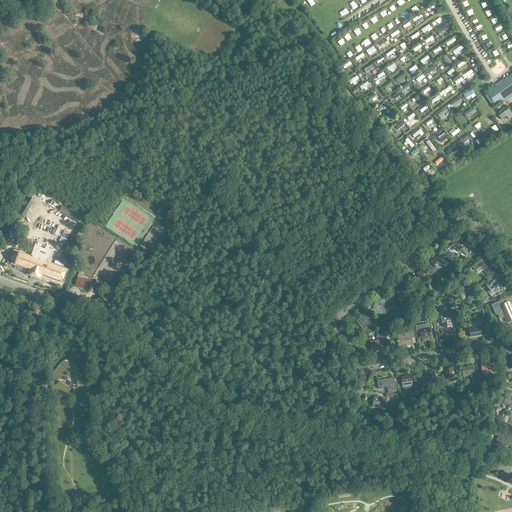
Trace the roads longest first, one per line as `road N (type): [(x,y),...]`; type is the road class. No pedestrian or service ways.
road 1 (tertiary): [(352,442),(251,421),(78,310),(0,281)]
road 2 (unclassified): [(365,367),(336,317),(432,242)]
road 3 (track): [(32,349),(22,511)]
road 4 (tertiary): [(511,470),(352,442)]
road 5 (residential): [(365,367),(511,342)]
